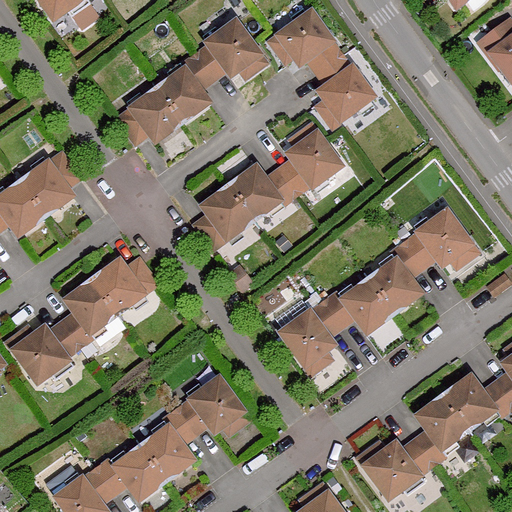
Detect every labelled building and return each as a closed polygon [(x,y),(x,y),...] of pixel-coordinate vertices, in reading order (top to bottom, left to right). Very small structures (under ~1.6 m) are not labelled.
[(88,0),(37,0),(54,23),(68,12),(72,18),(90,3),(88,0)] [(286,65),(293,59),(298,56),(304,65),(300,69),(308,62),(317,75),(343,57),(334,44),(335,44),(312,13),(270,43),(286,65)] [(511,23),(511,21),(479,45),(491,60),(495,57),(511,80),(511,23)] [(209,48),(195,57),(213,82),(227,73),(228,75),(237,68),(240,73),(246,80),(267,64),(236,22),(206,44),(209,48)] [(298,56),(293,59),(300,69),(304,65),(298,56)] [(184,70),(158,90),(183,125),(200,113),(197,109),(208,101),(201,91),(213,82),(195,57),(182,67),(184,70)] [(352,69),(343,57),(317,75),(326,87),(323,90),(329,99),(325,103),(317,108),(333,130),(376,99),(353,68),(352,69)] [(237,68),(228,75),(231,79),(240,73),(237,68)] [(149,136),(153,141),(164,133),(167,137),(183,125),(158,90),(130,110),(131,111),(118,120),(136,146),(149,136)] [(329,99),(323,90),(318,93),(325,103),(329,99)] [(211,104),(208,101),(197,109),(200,113),(211,104)] [(291,162),(278,171),(297,198),(310,188),(313,191),(344,169),(312,125),(291,141),(296,149),(299,153),(290,160),(291,162)] [(164,133),(153,141),(155,145),(167,137),(164,133)] [(287,156),(290,160),(299,153),(296,149),(287,156)] [(49,163),(21,183),(46,218),(63,206),(60,202),(72,194),(68,189),(81,180),(62,154),(49,164),(49,163)] [(257,167),(246,176),(248,179),(260,171),(257,167)] [(248,179),(246,176),(229,188),(255,223),(282,204),(284,207),(297,198),(278,171),(266,180),(260,171),(248,179)] [(0,231),(8,225),(16,235),(27,226),(30,230),(46,218),(21,183),(0,198),(0,231)] [(227,243),(255,223),(229,188),(213,200),(215,203),(204,211),(208,217),(195,226),(214,251),(226,242),(227,243)] [(74,198),(72,194),(60,202),(63,206),(74,198)] [(201,208),(204,211),(215,203),(213,200),(201,208)] [(418,235),(405,245),(427,274),(439,265),(448,258),(451,262),(457,270),(479,254),(448,211),(418,234),(418,235)] [(19,238),(30,230),(27,226),(16,235),(19,238)] [(397,261),(370,280),(396,315),(412,303),(409,300),(420,292),(414,283),(427,274),(405,245),(392,254),(397,261)] [(448,258),(439,265),(442,269),(451,262),(448,258)] [(112,273),(109,269),(92,281),(118,316),(146,296),(145,295),(158,285),(140,260),(127,270),(123,264),(112,273)] [(120,261),(109,269),(112,273),(123,264),(120,261)] [(252,284),(240,269),(232,275),(244,291),(252,284)] [(511,286),(504,276),(488,287),(495,298),(511,286)] [(338,293),(325,303),(343,329),(355,320),(364,332),(376,324),(378,328),(396,315),(370,280),(343,300),(338,293)] [(74,314),(61,322),(81,349),(94,339),(92,336),(118,316),(92,281),(76,293),(79,297),(67,305),(74,314)] [(423,295),(420,292),(409,300),(412,303),(423,295)] [(65,301),(67,305),(79,297),(76,293),(65,301)] [(332,361),(327,353),(324,350),(333,343),(330,338),(343,329),(325,303),(312,313),(311,312),(280,334),(311,377),(332,361)] [(68,358),(81,349),(61,322),(48,332),(37,340),(34,336),(28,328),(7,344),(38,386),(52,375),(56,381),(75,368),(68,358)] [(367,336),(378,328),(376,324),(364,332),(367,336)] [(45,328),(34,336),(37,340),(48,332),(45,328)] [(336,347),(333,343),(324,350),(327,353),(336,347)] [(508,373),(495,383),(511,405),(511,346),(506,351),(511,359),(511,363),(505,369),(508,373)] [(511,363),(511,359),(503,365),(505,369),(511,363)] [(472,376),(461,385),(463,388),(474,380),(472,376)] [(190,402),(177,411),(195,437),(209,427),(211,431),(221,424),(224,429),(229,436),(251,421),(220,378),(189,401),(190,402)] [(483,391),(474,380),(463,388),(461,385),(444,397),(469,432),(496,412),(501,419),(511,410),(511,405),(495,383),(483,391)] [(428,432),(415,441),(434,466),(447,457),(443,451),(469,432),(444,397),(428,409),(430,413),(419,421),(428,432)] [(430,413),(428,409),(416,417),(419,421),(430,413)] [(168,428),(141,448),(166,482),(184,470),(181,466),(192,458),(183,446),(195,437),(177,411),(163,421),(168,428)] [(215,435),(224,429),(221,424),(211,431),(215,435)] [(420,476),(434,466),(415,441),(402,451),(399,447),(388,455),(385,452),(380,444),(358,460),(389,501),(403,491),(407,496),(425,483),(420,476)] [(396,443),(385,452),(388,455),(399,447),(396,443)] [(110,461),(96,470),(115,496),(128,487),(137,499),(148,490),(150,494),(166,482),(141,448),(125,459),(114,467),(110,461)] [(195,462),(192,458),(181,466),(184,470),(195,462)] [(100,511),(105,509),(103,506),(115,496),(96,470),(83,480),(82,479),(55,499),(64,511),(100,511)] [(342,511),(323,486),(301,501),(307,509),(309,511),(342,511)] [(139,502),(150,494),(148,490),(137,499),(139,502)]
